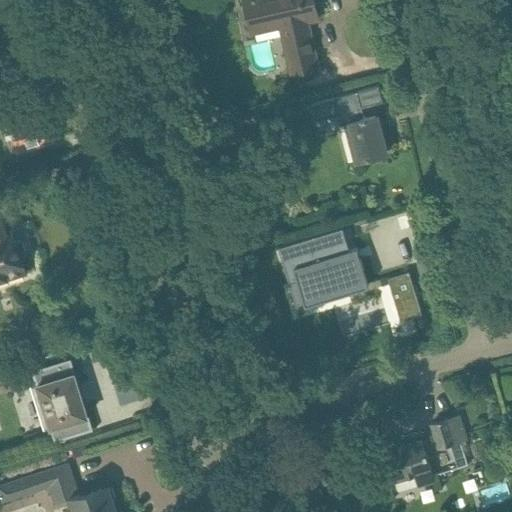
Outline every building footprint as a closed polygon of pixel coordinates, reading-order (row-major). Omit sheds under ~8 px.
[(305,18),(317,16),(313,0),(245,0),(252,31),(280,24),(291,72),(316,67),(305,18)] [(358,159),(358,161),(386,153),(376,115),(366,117),(366,116),(364,117),(361,107),(383,101),(378,85),(312,103),(317,120),(339,114),(342,125),(348,123),(351,123),(356,142),(353,143),(354,144),(356,143),(360,159),(358,159)] [(25,101),(0,108),(0,110),(4,123),(0,124),(0,125),(8,152),(59,137),(56,127),(50,129),(44,110),(29,115),(25,101)] [(251,114),(254,125),(268,122),(265,110),(251,114)] [(22,240),(15,239),(11,226),(2,229),(0,221),(0,278),(25,271),(22,262),(22,261),(21,257),(26,252),(22,240)] [(342,227),(278,246),(290,284),(299,281),(305,303),(305,304),(306,304),(369,285),(364,269),(357,247),(349,249),(342,227)] [(407,272),(386,279),(399,321),(420,315),(407,272)] [(35,384),(48,428),(51,427),(55,440),(91,429),(70,360),(33,371),(37,384),(35,384)] [(0,391),(24,384),(17,361),(0,366),(0,391)] [(417,490),(434,485),(424,450),(466,438),(458,414),(431,423),(435,435),(380,451),(389,481),(412,474),(417,490)] [(117,511),(113,499),(116,498),(113,489),(110,490),(109,485),(78,495),(68,465),(0,486),(0,495),(2,503),(50,488),(55,503),(70,499),(74,511),(117,511)] [(323,487),(326,495),(337,491),(334,483),(323,487)] [(345,511),(338,494),(328,497),(333,511),(345,511)]
